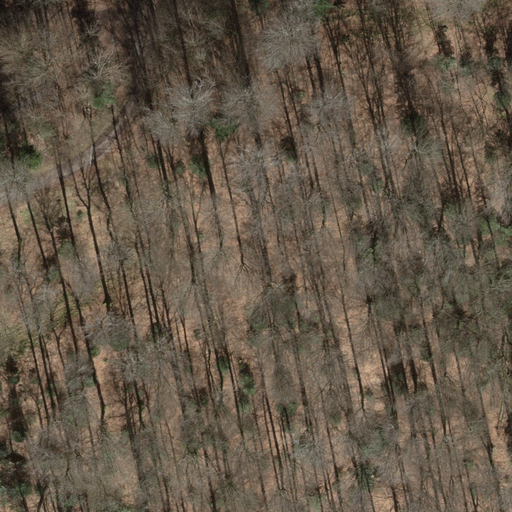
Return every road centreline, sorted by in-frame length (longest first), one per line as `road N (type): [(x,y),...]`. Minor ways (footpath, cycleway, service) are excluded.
road 1 (track): [(0,207),(97,157),(136,113),(170,0)]
road 2 (track): [(162,0),(108,43),(0,96)]
road 3 (track): [(0,2),(95,9),(137,0)]
